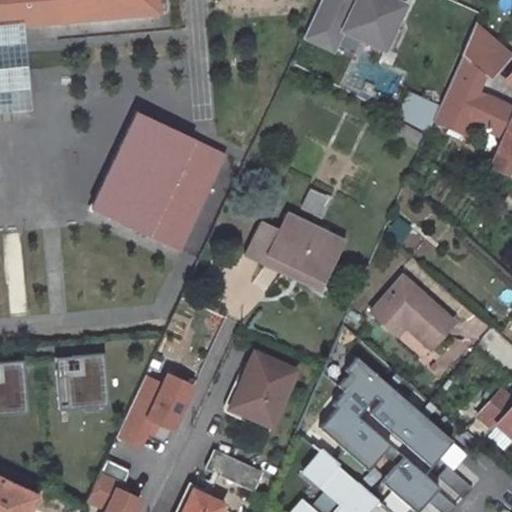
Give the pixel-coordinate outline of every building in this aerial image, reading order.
[(0,0),(0,111),(21,109),(14,21),(151,7),(150,0),(0,0)] [(318,0),(301,41),(332,55),(340,36),(384,55),(406,5),(394,0),(318,0)] [(490,79),(464,57),(434,122),(465,138),(471,127),(501,142),(511,121),(511,103),(485,89),(490,79)] [(511,59),(500,74),(511,85),(511,59)] [(440,105),(405,90),(393,117),(428,132),(440,105)] [(142,110),(130,104),(84,202),(172,242),(218,147),(170,123),(142,110)] [(511,121),(490,170),(511,177),(511,121)] [(417,147),(423,135),(399,123),(393,135),(417,147)] [(333,195),(310,185),(300,209),(323,218),(333,195)] [(488,204),(499,213),(505,207),(493,196),(492,195),(488,204)] [(336,232),(276,204),(268,221),(251,213),(235,247),(252,255),(257,247),(316,275),(336,232)] [(404,221),(394,212),(382,226),(392,234),(404,221)] [(312,284),(316,275),(257,247),(252,255),(312,284)] [(446,317),(394,270),(362,305),(386,328),(396,318),(422,342),(446,317)] [(346,337),(349,341),(354,335),(335,317),(329,329),(336,331),(341,334),(346,337)] [(287,366),(247,349),(233,379),(237,381),(225,404),(263,421),(287,366)] [(102,355),(53,358),(57,410),(105,407),(102,355)] [(339,408),(322,426),(368,468),(395,438),(427,467),(451,442),(359,356),(345,371),(349,375),(338,386),(345,392),(334,403),(339,408)] [(21,363),(0,364),(0,413),(23,412),(21,363)] [(161,382),(146,375),(117,438),(139,449),(152,423),(170,432),(192,385),(166,372),(161,382)] [(511,393),(509,396),(495,383),(473,408),(488,422),(494,417),(511,434),(511,393)] [(368,511),(380,500),(320,448),(302,471),(339,503),(330,511),(319,511),(303,497),(290,511),(368,511)] [(215,451),(208,469),(252,486),(259,469),(215,451)] [(404,457),(381,481),(414,511),(436,486),(404,457)] [(106,460),(101,472),(115,478),(123,481),(128,470),(106,460)] [(115,478),(101,472),(89,499),(103,506),(112,485),(115,478)] [(18,511),(28,492),(0,477),(0,511),(18,511)] [(210,511),(217,496),(184,481),(170,511),(210,511)] [(135,511),(141,498),(112,485),(103,506),(100,511),(135,511)]
